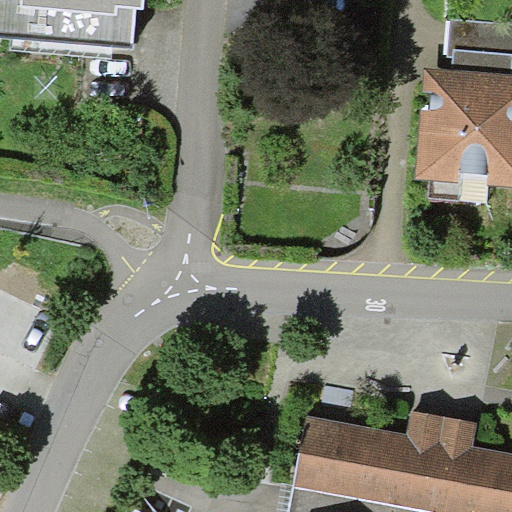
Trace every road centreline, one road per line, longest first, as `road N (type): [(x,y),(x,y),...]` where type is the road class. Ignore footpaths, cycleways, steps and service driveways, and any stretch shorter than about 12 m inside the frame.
road 1 (residential): [(511,296),(186,279)]
road 2 (residential): [(30,511),(128,317),(186,279)]
road 3 (residential): [(186,279),(208,0)]
